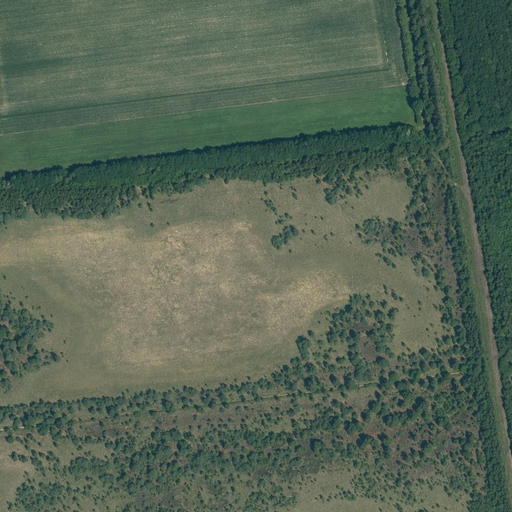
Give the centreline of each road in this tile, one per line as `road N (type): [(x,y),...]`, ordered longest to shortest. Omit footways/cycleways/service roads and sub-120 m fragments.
road 1 (track): [(405,0),(426,137),(468,211),(511,478)]
road 2 (track): [(433,0),(468,211)]
